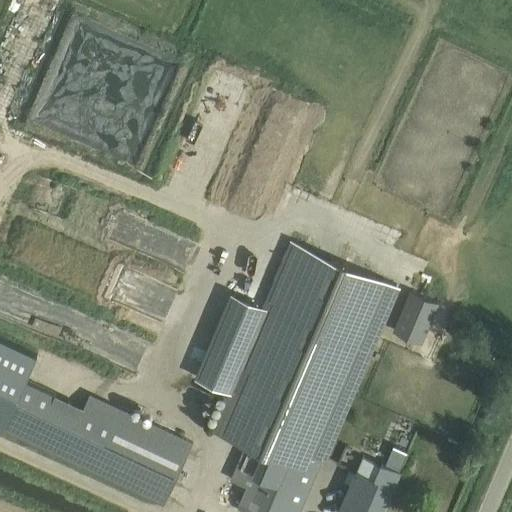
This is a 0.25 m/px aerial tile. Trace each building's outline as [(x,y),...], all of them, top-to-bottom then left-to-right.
[(0,117),(11,122),(28,84),(14,78),(0,112),(0,117)] [(272,174),(295,115),(271,105),(248,165),(272,174)] [(238,506),(251,511),(297,511),(395,283),(291,238),(265,305),(231,291),(195,376),(229,390),(212,430),(253,448),(249,458),(241,454),(231,479),(247,486),(238,506)] [(410,289),(393,330),(417,340),(429,312),(434,315),(440,302),(410,289)] [(0,336),(0,428),(2,429),(3,427),(25,379),(37,354),(0,336)] [(131,340),(125,366),(138,369),(144,343),(131,340)] [(25,379),(3,427),(165,503),(193,442),(119,408),(88,393),(82,406),(25,379)] [(363,455),(338,511),(381,511),(400,471),(363,455)]
